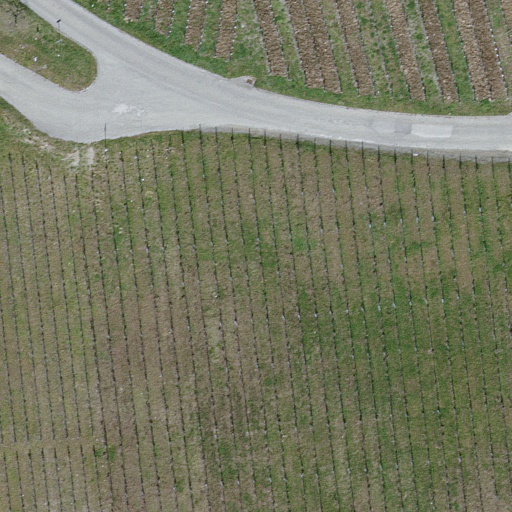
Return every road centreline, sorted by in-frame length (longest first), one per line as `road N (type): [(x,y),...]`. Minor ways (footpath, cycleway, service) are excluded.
road 1 (unclassified): [(511,131),(349,132),(177,95)]
road 2 (unclassified): [(177,95),(10,0)]
road 3 (unclassified): [(177,95),(88,121),(0,82)]
